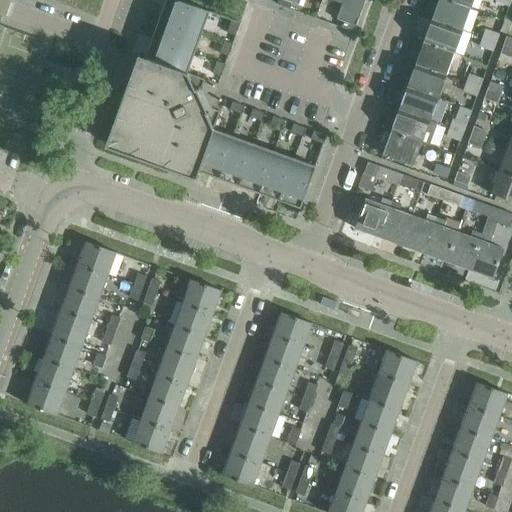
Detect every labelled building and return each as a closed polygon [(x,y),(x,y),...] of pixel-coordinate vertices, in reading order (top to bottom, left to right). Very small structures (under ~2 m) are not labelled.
[(177,0),(165,0),(159,17),(202,33),(209,11),(177,0)] [(299,0),(278,0),(277,4),(289,9),(292,3),(298,5),(299,0)] [(331,0),(342,4),(337,19),(343,21),(341,27),(354,32),(365,0),(331,0)] [(449,0),(438,0),(432,19),(462,30),(470,7),(449,0)] [(159,17),(152,38),(194,53),(202,33),(159,17)] [(432,19),(423,42),(454,53),(462,30),(432,19)] [(227,32),(235,35),(239,23),(231,20),(227,32)] [(486,29),(483,38),(496,43),(499,34),(486,29)] [(511,38),(506,37),(503,45),(511,48),(511,38)] [(152,38),(145,58),(187,73),(194,53),(152,38)] [(496,43),(483,38),(479,46),(493,51),(496,43)] [(219,53),(228,56),(232,44),(224,41),(219,53)] [(423,42),(415,64),(445,75),(454,53),(423,42)] [(511,48),(503,45),(500,54),(511,57),(511,48)] [(197,171),(198,171),(213,129),(214,129),(220,111),(212,108),(202,87),(205,79),(187,73),(145,58),(144,59),(139,57),(139,55),(138,55),(136,59),(137,59),(129,83),(128,83),(115,117),(118,118),(109,144),(135,153),(134,156),(168,168),(168,167),(192,176),(192,177),(196,178),(196,177),(195,176),(197,171)] [(212,73),(220,76),(225,64),(217,61),(212,73)] [(415,64),(407,87),(437,98),(445,75),(415,64)] [(496,71),(494,78),(503,82),(506,74),(496,71)] [(469,74),(466,83),(480,87),(483,79),(469,74)] [(490,82),(487,90),(500,95),(503,86),(490,82)] [(480,87),(466,83),(463,91),(477,96),(480,87)] [(407,87),(399,109),(429,120),(437,98),(407,87)] [(500,95),(487,90),(484,99),(497,103),(500,95)] [(229,110),(241,114),(244,106),(232,101),(229,110)] [(250,117),(262,121),(265,113),(253,109),(250,117)] [(391,130),(390,132),(421,143),(421,142),(429,145),(437,123),(429,120),(399,109),(396,117),(392,115),(387,129),(391,130)] [(270,124),(282,129),(285,120),(273,116),(270,124)] [(453,119),(449,127),(463,132),(466,124),(453,119)] [(290,132),(302,136),(305,128),(293,123),(290,132)] [(474,126),(471,135),(485,140),(488,131),(474,126)] [(463,132),(449,127),(446,136),(460,141),(463,132)] [(198,171),(218,178),(233,136),(214,129),(213,129),(198,171)] [(311,139),(323,143),(326,135),(314,131),(311,139)] [(421,143),(390,132),(382,155),(413,165),(421,143)] [(485,140),(471,135),(468,143),(481,149),(485,140)] [(218,178),(238,186),(254,143),(233,136),(218,178)] [(238,186),(259,193),(274,151),(254,143),(238,186)] [(511,150),(507,148),(499,171),(511,175),(511,150)] [(259,193),(279,200),(294,158),(274,151),(259,193)] [(294,158),(279,200),(300,208),(315,166),(294,158)] [(398,186),(398,184),(402,174),(379,166),(368,162),(364,173),(375,177),(375,178),(398,186)] [(433,173),(447,178),(450,169),(437,164),(433,173)] [(511,175),(499,171),(491,194),(511,201),(511,175)] [(454,181),(467,185),(470,177),(457,172),(454,181)] [(402,174),(398,184),(414,190),(418,180),(402,174)] [(427,195),(443,200),(446,190),(430,185),(427,195)] [(443,200),(465,208),(469,198),(446,190),(443,200)] [(355,229),(378,237),(391,201),(382,198),(380,204),(368,200),(366,199),(355,229)] [(472,211),(488,217),(492,207),(476,201),(469,198),(465,208),(472,211)] [(378,237),(401,245),(412,215),(411,215),(410,215),(399,211),(401,205),(391,201),(378,237)] [(511,220),(511,214),(492,207),(488,217),(487,219),(497,223),(509,227),(511,220)] [(401,245),(424,253),(437,217),(427,214),(425,220),(413,216),(412,215),(401,245)] [(424,253),(446,262),(457,232),(455,231),(455,232),(444,227),(446,221),(437,217),(424,253)] [(482,234),(469,270),(492,278),(503,248),(501,247),(500,248),(489,244),(497,223),(487,219),(482,234)] [(446,262),(469,270),(482,234),(472,230),(470,237),(458,233),(459,232),(457,232),(446,262)] [(86,243),(78,264),(106,275),(114,253),(115,254),(115,253),(85,241),(85,242),(86,243)] [(78,264),(70,287),(98,297),(106,275),(78,264)] [(137,273),(133,285),(141,288),(146,276),(137,273)] [(152,279),(148,291),(156,294),(160,281),(152,279)] [(191,281),(183,303),(212,313),(220,291),(220,292),(221,291),(191,279),(190,281),(191,281)] [(141,288),(133,285),(129,297),(137,300),(141,288)] [(70,287),(61,310),(90,320),(98,297),(70,287)] [(156,294),(148,291),(144,302),(152,305),(156,294)] [(183,303),(175,325),(204,336),(212,313),(183,303)] [(61,310),(52,336),(81,347),(90,320),(61,310)] [(282,314),(274,335),(303,345),(310,324),(311,324),(312,323),(281,312),(281,313),(282,314)] [(111,315),(106,328),(115,331),(119,318),(111,315)] [(175,325),(167,348),(195,358),(204,336),(175,325)] [(140,338),(150,342),(154,330),(144,326),(140,338)] [(115,331),(106,328),(101,342),(110,345),(115,331)] [(274,335),(266,358),(294,368),(303,345),(274,335)] [(52,336),(44,359),(72,369),(81,347),(52,336)] [(335,340),(329,356),(337,359),(343,343),(335,340)] [(349,345),(343,361),(352,364),(357,348),(349,345)] [(167,348),(157,374),(186,385),(195,358),(167,348)] [(130,365),(139,368),(148,371),(154,356),(136,350),(130,365)] [(387,351),(379,373),(407,383),(415,362),(416,362),(416,361),(386,350),(386,351),(387,351)] [(92,364),(102,368),(106,356),(96,352),(92,364)] [(337,359),(329,356),(325,367),(333,370),(337,359)] [(266,358),(258,381),(286,391),(294,368),(266,358)] [(44,359),(35,382),(64,392),(72,369),(44,359)] [(352,364),(343,361),(339,372),(348,376),(352,364)] [(139,368),(130,365),(126,377),(134,380),(139,368)] [(379,373),(369,399),(398,410),(407,383),(379,373)] [(157,374),(149,397),(178,407),(186,385),(157,374)] [(258,381),(249,403),(278,414),(286,391),(258,381)] [(64,392),(35,382),(28,403),(27,403),(26,404),(57,415),(57,414),(56,414),(64,392)] [(308,382),(303,399),(311,402),(317,385),(308,382)] [(477,384),(469,405),(498,415),(506,394),(507,394),(507,393),(477,382),(476,383),(477,384)] [(95,390),(91,401),(100,404),(104,393),(95,390)] [(344,390),(338,405),(347,408),(352,393),(344,390)] [(365,410),(369,396),(356,393),(353,407),(365,410)] [(110,395),(105,406),(114,409),(118,398),(110,395)] [(149,397),(141,420),(170,430),(178,407),(149,397)] [(311,402),(303,399),(299,409),(307,412),(311,402)] [(369,399),(361,422),(390,432),(398,410),(369,399)] [(100,404),(91,401),(87,413),(95,416),(100,404)] [(249,403),(241,426),(270,436),(278,414),(249,403)] [(469,405),(461,428),(490,438),(498,415),(469,405)] [(114,409),(105,406),(101,418),(109,421),(114,409)] [(170,430),(141,420),(133,441),(132,441),(132,442),(162,453),(163,452),(162,452),(170,430)] [(332,422),(328,434),(336,437),(341,425),(332,422)] [(361,422),(353,445),(382,455),(390,432),(361,422)] [(241,426),(232,452),(260,463),(270,436),(241,426)] [(287,443),(295,446),(300,430),(292,428),(287,443)] [(461,428),(453,451),(482,461),(490,438),(461,428)] [(336,437),(328,434),(323,449),(331,452),(336,437)] [(353,445),(345,468),(373,478),(382,455),(353,445)] [(453,451),(443,477),(472,487),(482,461),(453,451)] [(260,463),(232,452),(224,474),(223,474),(222,475),(253,486),(253,485),(260,463)] [(503,456),(499,469),(507,472),(511,459),(503,456)] [(292,461),(288,472),(296,475),(300,464),(292,461)] [(306,466),(302,477),(310,480),(314,469),(306,466)] [(345,468),(336,490),(365,501),(373,478),(345,468)] [(507,472),(499,469),(493,483),(502,486),(507,472)] [(296,475),(288,472),(282,487),(290,490),(296,475)] [(310,480),(302,477),(296,492),(304,495),(310,480)] [(443,477),(435,500),(464,510),(472,487),(443,477)] [(361,511),(365,501),(336,490),(328,511),(327,511),(361,511)] [(484,505),(494,509),(498,497),(488,493),(484,505)] [(435,500),(430,511),(463,511),(464,510),(435,500)]
